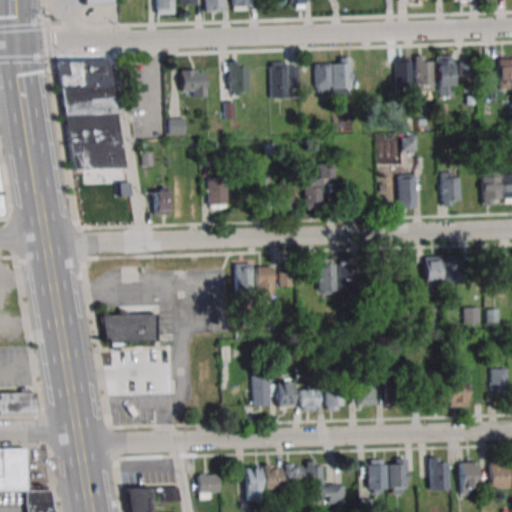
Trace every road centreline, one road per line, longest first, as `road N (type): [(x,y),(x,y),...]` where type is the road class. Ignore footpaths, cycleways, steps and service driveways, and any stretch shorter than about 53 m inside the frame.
road 1 (residential): [(0,431),(115,443),(511,431)]
road 2 (residential): [(0,239),(511,227)]
road 3 (tertiary): [(14,38),(511,24)]
road 4 (secondary): [(86,511),(35,193)]
